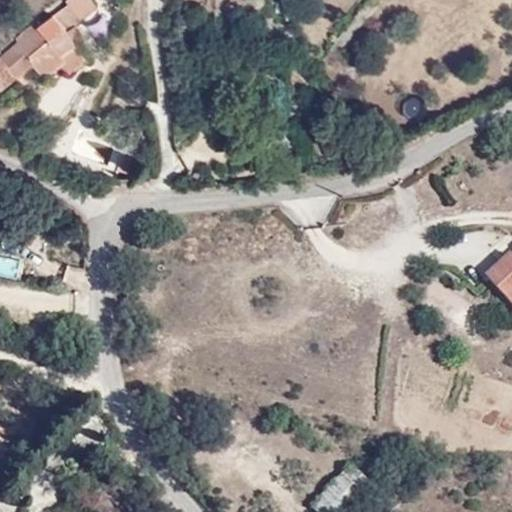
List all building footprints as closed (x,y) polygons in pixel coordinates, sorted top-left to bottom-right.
[(91,0),(79,0),(0,58),(0,76),(8,70),(16,80),(18,83),(36,69),(46,81),(66,67),(68,65),(75,73),(91,61),(80,46),(81,45),(71,32),(99,11),(91,0)] [(8,70),(0,76),(0,85),(4,90),(16,80),(8,70)] [(403,116),(423,114),(421,96),(402,97),(403,116)] [(511,267),(496,282),(511,301),(511,267)] [(319,511),(358,511),(379,491),(359,471),(319,511)]
